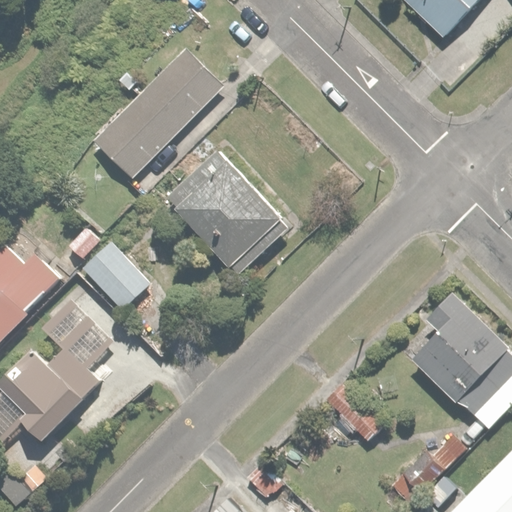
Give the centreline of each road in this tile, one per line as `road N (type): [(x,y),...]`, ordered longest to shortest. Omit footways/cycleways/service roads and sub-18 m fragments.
road 1 (residential): [(115,511),(451,174)]
road 2 (residential): [(451,174),(276,0)]
